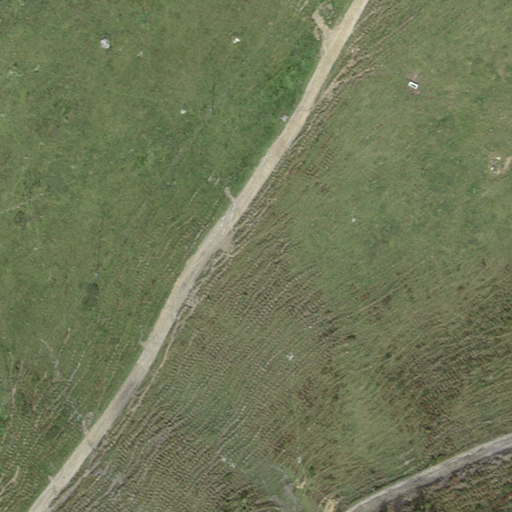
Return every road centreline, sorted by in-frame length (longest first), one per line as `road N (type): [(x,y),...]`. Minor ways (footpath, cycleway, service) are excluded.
road 1 (track): [(360,0),(295,120),(169,299),(114,409),(40,511)]
road 2 (track): [(511,438),(363,511)]
